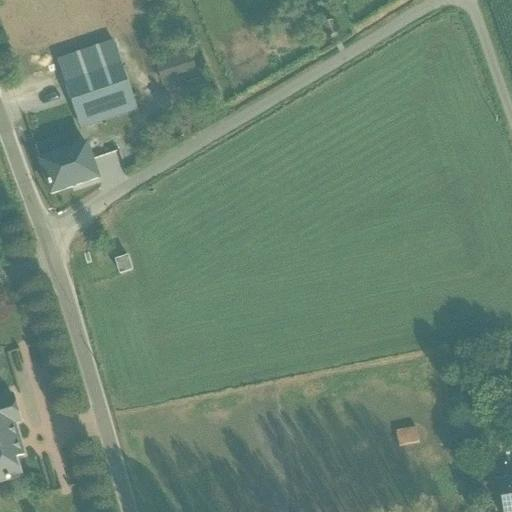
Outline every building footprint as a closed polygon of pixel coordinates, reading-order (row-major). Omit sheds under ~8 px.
[(330,23),(319,29),(324,40),(335,34),(330,23)] [(186,52),(153,64),(161,86),(194,75),(186,52)] [(67,88),(81,128),(139,107),(124,67),(67,88)] [(56,198),(104,181),(92,146),(43,163),(56,198)] [(126,258),(112,262),(116,275),(129,271),(126,258)] [(137,281),(151,276),(145,259),(131,264),(137,281)] [(0,482),(17,479),(12,461),(29,457),(14,391),(0,394),(0,482)] [(418,429),(392,432),(394,449),(420,446),(418,429)] [(506,511),(511,511),(511,477),(501,479),(506,511)]
